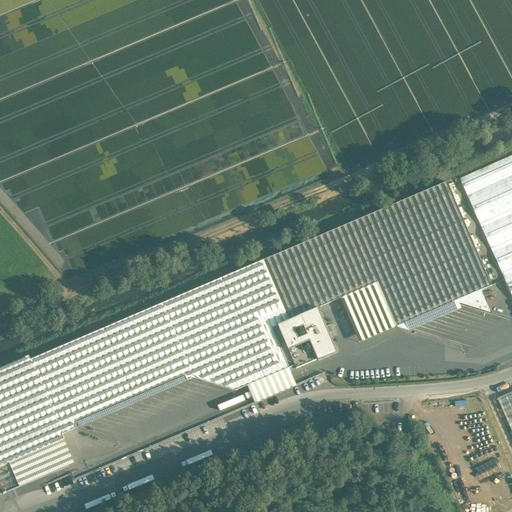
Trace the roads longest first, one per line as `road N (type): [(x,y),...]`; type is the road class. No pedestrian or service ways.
road 1 (unclassified): [(511,374),(481,385),(327,396),(0,507)]
road 2 (track): [(70,295),(511,105)]
road 3 (track): [(327,396),(254,511)]
